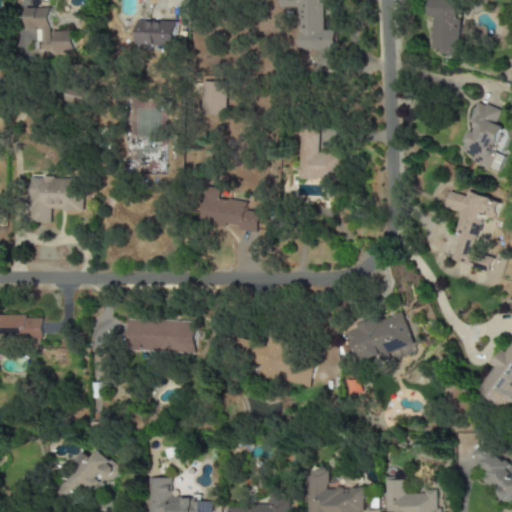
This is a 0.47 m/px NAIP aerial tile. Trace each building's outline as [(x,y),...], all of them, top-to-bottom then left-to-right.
[(333,50),(333,30),(322,30),(321,0),(277,0),(277,7),(296,7),(296,50),(333,50)] [(431,48),(441,49),(440,54),(458,55),(461,18),(458,18),(459,0),(428,0),(428,17),(433,18),(431,48)] [(48,7),(24,8),(25,30),(35,29),(35,41),(41,41),(41,49),(55,49),(55,55),(72,54),(72,31),(49,31),(48,7)] [(175,21),(138,19),(137,45),(163,45),(163,51),(175,51),(175,21)] [(201,115),(225,116),(226,82),(202,82),(201,115)] [(63,103),(80,107),(84,88),(68,84),(63,103)] [(501,110),(475,101),(469,122),(475,124),(473,132),(469,130),(462,152),(473,155),(470,162),(499,171),(504,155),(494,152),(503,126),(496,124),(501,110)] [(298,178),(340,180),(341,154),(318,153),(319,127),(300,127),(298,178)] [(31,177),(30,223),(50,223),(50,210),(81,211),(82,178),(31,177)] [(257,233),(260,212),(245,210),(246,202),(218,198),(219,189),(205,187),(200,222),(240,228),(239,230),(257,233)] [(499,201),(468,192),(467,197),(450,192),(445,209),(460,213),(456,229),(460,231),(452,259),(474,265),(490,270),(493,257),(476,252),(483,227),(491,230),(499,201)] [(356,363),(413,346),(402,311),(354,326),(355,329),(347,332),(356,363)] [(0,338),(41,339),(42,316),(0,315),(0,338)] [(195,353),(196,321),(128,319),(127,351),(195,353)] [(307,387),(312,368),(297,364),(299,356),(285,353),(288,341),(269,336),(266,345),(231,336),(227,353),(261,361),(257,376),(282,382),(282,381),(307,387)] [(511,342),(505,352),(502,350),(491,364),(494,366),(477,391),(506,412),(511,403),(511,342)] [(473,454),(490,473),(484,479),(495,491),(493,493),(504,505),(511,497),(511,469),(486,441),(473,454)] [(92,459),(85,454),(57,492),(72,504),(87,486),(98,495),(120,466),(99,450),(92,459)] [(362,487),(326,489),(326,469),(305,470),(306,511),(358,511),(363,511),(362,487)] [(211,511),(211,502),(199,502),(199,497),(170,497),(170,478),(148,478),(148,511),(211,511)] [(439,511),(439,489),(425,489),(425,493),(404,494),(403,478),(384,479),(385,511),(439,511)] [(226,511),(287,511),(288,501),(280,501),(280,493),(268,493),(268,506),(226,505),(226,511)]
